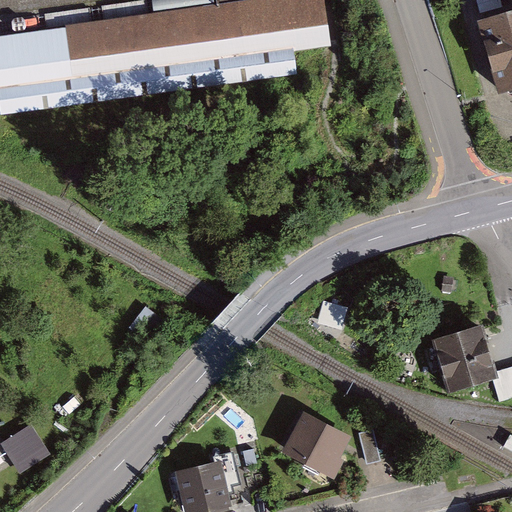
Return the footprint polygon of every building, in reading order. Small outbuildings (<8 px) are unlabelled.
[(319,0),(245,0),(0,36),(0,112),(292,73),(289,51),(326,45),(319,0)] [(511,10),(468,21),(491,101),(511,96),(511,10)] [(85,194),(70,185),(62,200),(77,209),(85,194)] [(322,321),(345,325),(349,304),(326,300),(322,321)] [(169,322),(146,305),(130,327),(153,344),(169,322)] [(434,334),(450,385),(493,372),(496,371),(480,319),(434,334)] [(511,366),(496,371),(493,372),(500,400),(511,396),(511,366)] [(332,475),(351,438),(301,413),(282,449),(332,475)] [(43,454),(27,430),(18,435),(35,460),(43,454)] [(382,460),(373,431),(357,436),(366,464),(382,460)] [(210,463),(175,472),(184,511),(202,511),(227,506),(223,491),(242,486),(233,447),(207,453),(210,463)]
